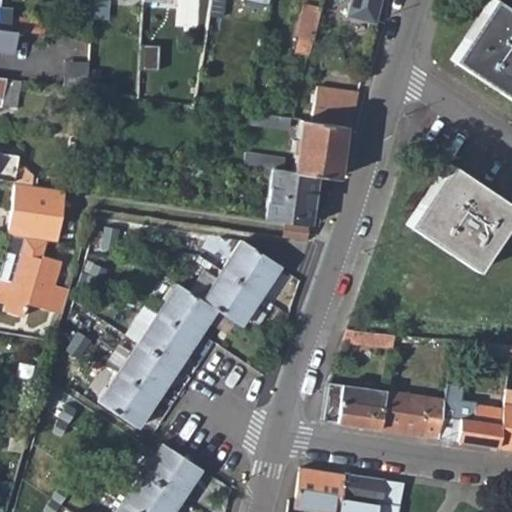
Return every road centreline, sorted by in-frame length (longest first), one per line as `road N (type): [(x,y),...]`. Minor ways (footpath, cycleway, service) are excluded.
road 1 (residential): [(274,440),(411,0)]
road 2 (residential): [(274,440),(511,475)]
